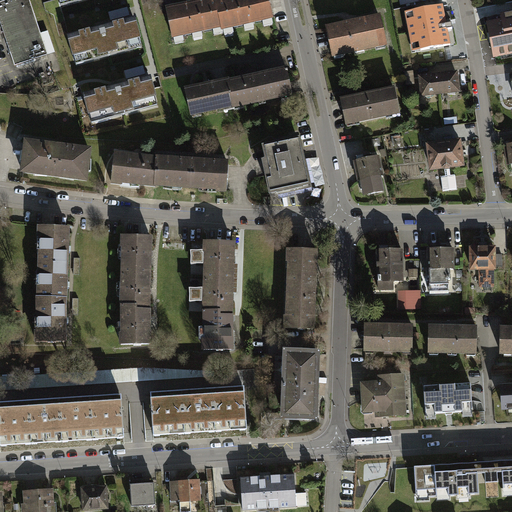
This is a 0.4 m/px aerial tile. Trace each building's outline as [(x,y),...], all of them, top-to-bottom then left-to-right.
[(29,0),(6,0),(0,2),(0,22),(15,66),(55,53),(48,31),(41,34),(29,0)] [(192,6),(166,12),(173,43),(222,33),(222,34),(276,23),(270,0),(234,0),(220,3),(220,1),(192,6)] [(419,39),(421,51),(450,45),(447,30),(452,29),(451,24),(447,25),(443,6),(413,12),(416,23),(407,25),(410,41),(419,39)] [(112,20),(131,16),(129,8),(111,12),(112,20)] [(488,24),(495,57),(511,53),(511,13),(502,16),(503,21),(488,24)] [(329,30),(335,62),(390,50),(383,19),(353,25),(329,30)] [(102,29),(67,38),(75,67),(145,49),(137,20),(102,29)] [(126,70),(127,78),(147,75),(146,67),(126,70)] [(445,71),(438,72),(441,94),(448,93),(450,95),(455,94),(456,92),(459,91),(456,73),(445,75),(445,71)] [(296,100),(289,72),(261,78),(232,85),(231,83),(213,88),(186,94),(192,121),(238,110),(238,113),(296,100)] [(433,95),(441,94),(438,72),(431,73),(431,77),(420,78),(423,96),(425,96),(426,98),(432,97),(433,95)] [(118,89),(83,98),(90,128),(161,110),(153,80),(118,89)] [(343,104),(348,129),(402,118),(397,94),(371,99),(343,104)] [(264,164),(271,196),(314,187),(307,155),(303,139),(264,148),(268,163),(264,164)] [(25,140),(20,173),(88,184),(93,150),(25,140)] [(427,145),(431,173),(468,168),(464,140),(427,145)] [(229,193),(231,161),(157,158),(115,154),(112,185),(154,189),(229,193)] [(354,164),(359,184),(365,182),(369,197),(389,193),(381,158),(354,164)] [(442,178),(445,192),(459,190),(457,176),(442,178)] [(71,228),(37,228),(36,297),(37,344),(72,343),(71,297),(71,228)] [(123,238),(121,305),(121,345),(154,345),(154,306),(155,239),(123,238)] [(236,312),(237,244),(206,243),(205,313),(205,353),(237,353),(236,312)] [(498,248),(472,249),(473,272),(479,272),(480,290),(495,289),(494,272),(499,271),(498,248)] [(286,331),(317,332),(318,307),(320,270),(321,252),(290,250),(286,331)] [(378,251),(379,293),(408,292),(406,250),(378,251)] [(454,250),(429,250),(430,295),(455,294),(454,250)] [(428,320),(428,350),(477,351),(478,321),(428,320)] [(363,322),(363,349),(413,350),(413,322),(363,322)] [(511,322),(502,322),(501,351),(511,351),(511,322)] [(284,423),(320,424),(321,386),(322,352),(286,351),(284,423)] [(175,369),(99,371),(99,383),(175,380),(175,369)] [(409,419),(406,375),(373,377),(373,383),(362,384),(364,415),(376,415),(376,421),(409,419)] [(511,377),(501,378),(502,405),(511,404),(511,377)] [(424,387),(425,412),(426,412),(427,419),(436,419),(436,414),(443,414),(443,413),(448,413),(456,412),(456,414),(461,413),(461,418),(473,417),(471,385),(424,387)] [(150,395),(153,440),(252,433),(249,389),(150,395)] [(0,403),(0,447),(127,441),(125,397),(0,403)] [(511,458),(491,460),(492,482),(502,482),(503,493),(511,492),(511,458)] [(474,461),(414,465),(416,494),(479,490),(479,483),(492,482),(491,460),(474,461)] [(293,474),(238,477),(241,510),(295,506),(293,474)] [(199,481),(171,483),(173,505),(200,503),(199,481)] [(130,488),(132,509),(156,506),(154,485),(130,488)] [(81,489),(82,511),(98,511),(109,511),(107,487),(81,489)] [(23,492),(24,511),(53,511),(52,490),(23,492)] [(309,506),(308,493),(299,493),(300,507),(309,506)]
